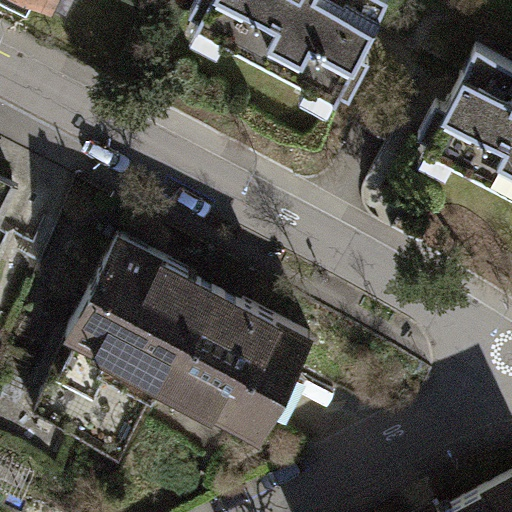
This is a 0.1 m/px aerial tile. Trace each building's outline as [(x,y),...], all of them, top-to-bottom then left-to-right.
[(199,10),(195,20),(305,77),(299,88),(325,102),(331,91),(336,93),(341,83),(347,87),(367,49),(358,45),(381,0),(191,0),(189,5),(199,10)] [(428,131),(423,141),(511,187),(511,59),(474,39),(444,97),(433,91),(415,124),(428,131)] [(0,254),(15,225),(0,217),(0,197),(12,174),(0,167),(0,254)] [(149,380),(166,378),(215,282),(115,227),(69,317),(30,404),(116,450),(149,380)] [(308,329),(215,282),(166,378),(209,400),(216,387),(265,412),(308,329)] [(511,511),(511,467),(422,511),(511,511)]
